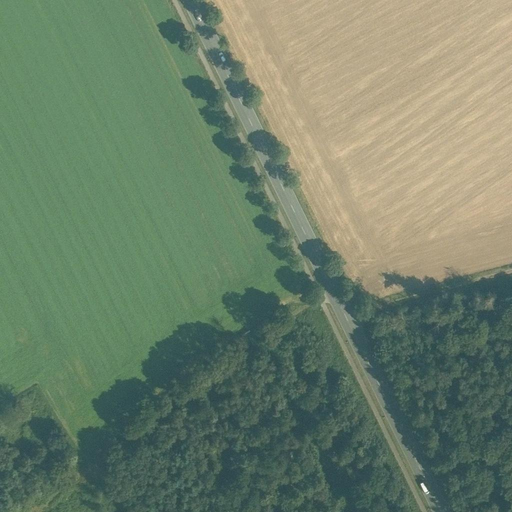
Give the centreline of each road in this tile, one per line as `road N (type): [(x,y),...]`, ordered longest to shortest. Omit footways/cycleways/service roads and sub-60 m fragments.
road 1 (primary): [(192,0),(445,511)]
road 2 (track): [(511,272),(332,323)]
